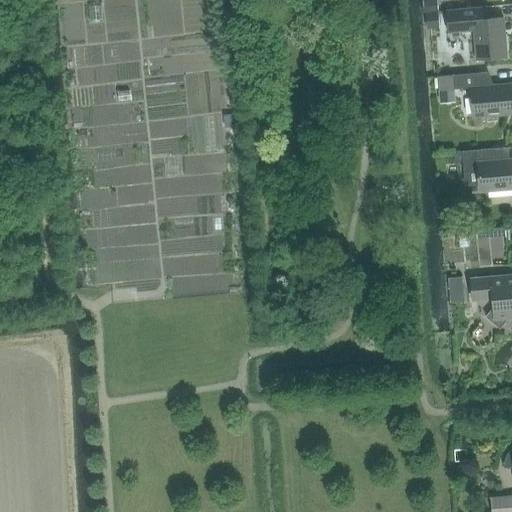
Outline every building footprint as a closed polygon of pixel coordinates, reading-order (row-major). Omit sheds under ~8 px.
[(476,59),(506,57),(503,18),(482,19),(481,8),(446,11),(447,32),(474,30),(476,59)] [(486,72),(452,74),(435,76),(436,90),(471,87),(473,117),(511,114),(511,83),(487,85),(486,72)] [(476,150),(460,151),(461,164),(477,163),(480,192),(511,189),(511,158),(509,159),(508,147),(476,150)] [(452,264),(452,290),(468,290),(467,264),(452,264)] [(511,274),(471,278),(473,300),(493,299),(493,307),(486,316),(500,328),(507,320),(511,319),(511,274)] [(511,467),(511,496),(491,498),(492,511),(511,511),(511,448),(511,449),(509,452),(506,456),(505,460),(504,464),(504,468),(511,467)]
